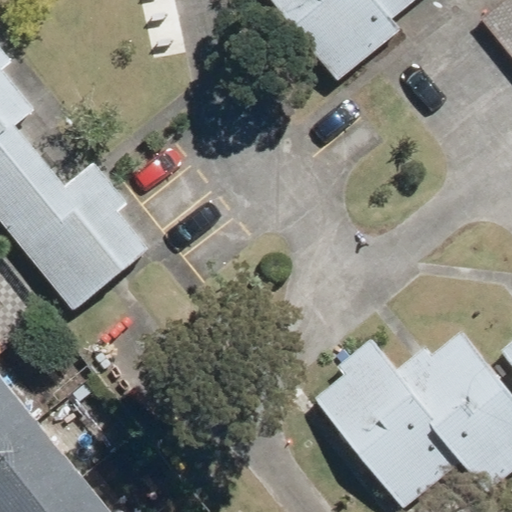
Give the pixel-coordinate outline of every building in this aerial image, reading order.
[(399,13),(414,0),(285,0),(304,19),(344,75),(409,25),(399,13)] [(511,0),(508,0),(489,15),(511,43),(511,0)] [(0,208),(81,306),(157,244),(127,208),(136,200),(100,156),(73,178),(24,119),(41,105),(8,65),(20,55),(0,31),(0,208)] [(380,334),(317,381),(409,503),(471,456),(494,486),(511,472),(511,373),(472,324),(438,350),(432,342),(403,364),(380,334)] [(117,511),(0,367),(0,511),(117,511)]
